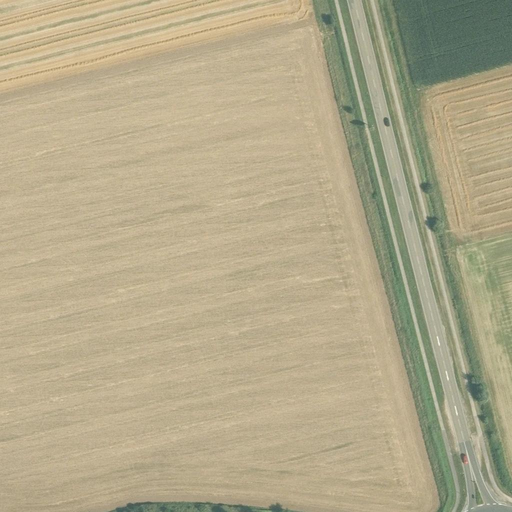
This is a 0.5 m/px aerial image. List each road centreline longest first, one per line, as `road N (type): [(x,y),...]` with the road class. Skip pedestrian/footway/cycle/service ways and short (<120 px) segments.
road 1 (track): [(323,0),(445,493)]
road 2 (track): [(384,0),(508,484)]
road 3 (primary): [(352,0),(466,454)]
